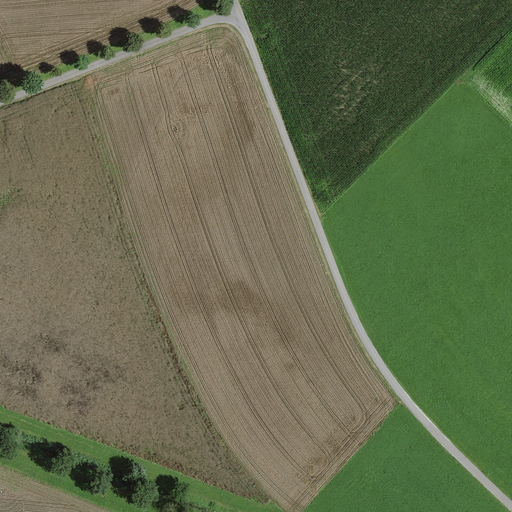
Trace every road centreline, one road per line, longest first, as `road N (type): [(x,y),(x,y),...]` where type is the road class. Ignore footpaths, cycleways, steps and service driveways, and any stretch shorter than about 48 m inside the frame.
road 1 (unclassified): [(233,0),(348,307),(428,424),(511,507)]
road 2 (track): [(0,103),(238,14)]
